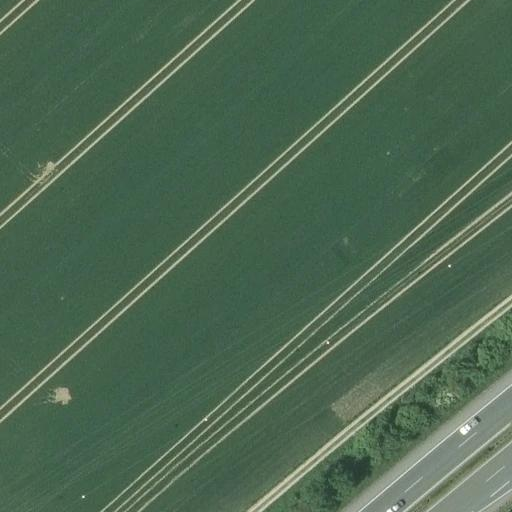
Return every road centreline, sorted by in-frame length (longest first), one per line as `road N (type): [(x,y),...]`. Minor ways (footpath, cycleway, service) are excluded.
road 1 (track): [(262,511),(511,297)]
road 2 (motorway): [(511,407),(384,511)]
